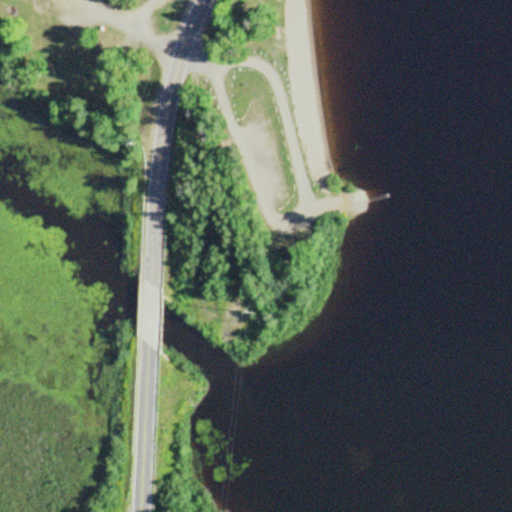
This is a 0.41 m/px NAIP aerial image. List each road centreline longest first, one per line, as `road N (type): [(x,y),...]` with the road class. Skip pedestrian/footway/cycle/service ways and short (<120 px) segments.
road 1 (residential): [(152,284),(162,142),(202,0)]
road 2 (residential): [(138,511),(148,346)]
